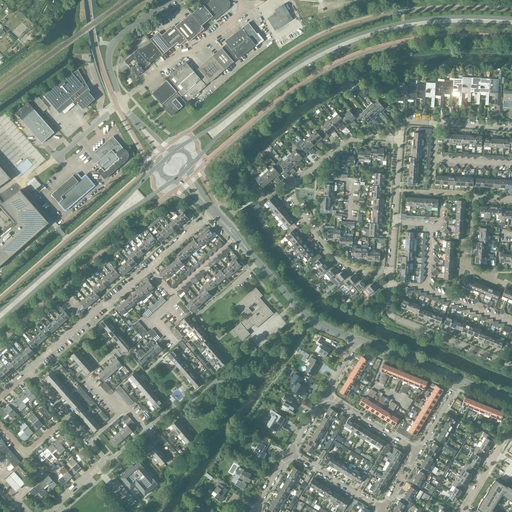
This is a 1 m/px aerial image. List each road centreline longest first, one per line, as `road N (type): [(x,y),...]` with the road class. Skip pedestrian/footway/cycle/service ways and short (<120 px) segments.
road 1 (secondary): [(511,18),(434,18),(360,33),(301,61),(176,149)]
road 2 (secondary): [(187,168),(280,86),(350,46),(404,29),(511,27)]
road 3 (residential): [(390,271),(338,257),(296,207),(292,186),(351,138),(399,140)]
road 4 (residential): [(30,370),(213,212)]
road 5 (secondary): [(0,322),(172,180)]
road 6 (secondary): [(162,161),(0,310)]
road 7 (residential): [(356,339),(317,322),(213,212)]
road 8 (residential): [(47,511),(104,460),(30,370)]
road 9 (residential): [(511,365),(390,315),(390,271)]
road 10 (residential): [(122,102),(245,8),(239,0)]
road 11 (residential): [(122,102),(109,49),(172,0)]
road 12 (residential): [(390,271),(399,140)]
road 13 (residential): [(511,127),(409,121),(399,140)]
